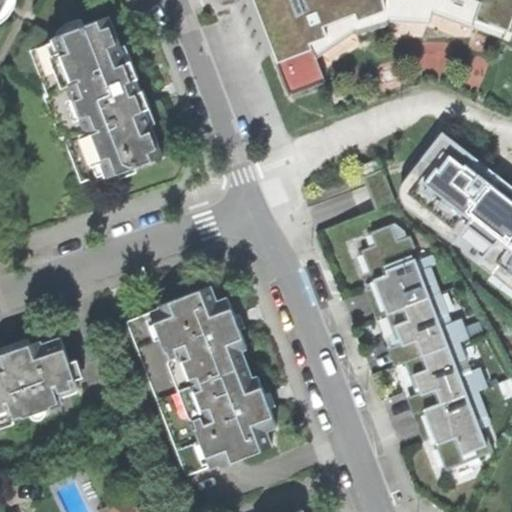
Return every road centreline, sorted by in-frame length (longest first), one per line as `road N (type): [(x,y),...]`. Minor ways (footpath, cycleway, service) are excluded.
road 1 (residential): [(265,210),(374,511)]
road 2 (residential): [(0,299),(265,210)]
road 3 (residential): [(178,0),(265,210)]
